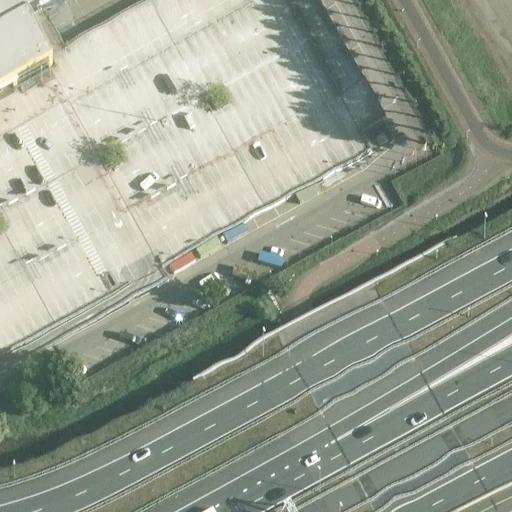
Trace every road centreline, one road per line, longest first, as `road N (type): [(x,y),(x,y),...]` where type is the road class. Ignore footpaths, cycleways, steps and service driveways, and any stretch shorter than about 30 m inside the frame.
road 1 (motorway): [(511,264),(159,454),(33,511)]
road 2 (motorway): [(318,511),(511,409)]
road 3 (motorway): [(511,324),(423,378),(342,453)]
road 4 (unclassified): [(404,0),(481,139),(511,155)]
road 5 (motorway): [(511,361),(342,453)]
road 6 (motorway): [(342,453),(233,511)]
